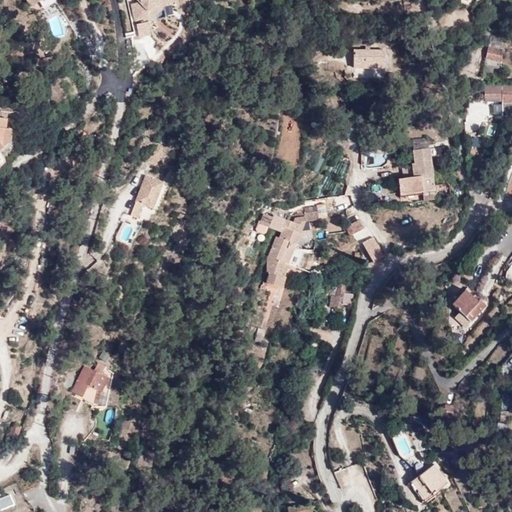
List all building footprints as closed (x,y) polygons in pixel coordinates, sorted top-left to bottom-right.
[(162,5),(171,3),(169,0),(131,0),(132,1),(129,2),(134,22),(164,15),(162,5)] [(130,21),(132,21),(132,16),(124,17),(125,33),(132,32),(130,21)] [(477,40),(469,39),(465,52),(472,55),(477,40)] [(484,47),(500,52),(501,45),(486,41),(484,47)] [(381,45),(351,45),(350,61),(381,62),(381,45)] [(496,69),(500,52),(484,47),(480,65),(496,69)] [(493,101),(511,101),(511,96),(511,82),(478,83),(478,93),(492,93),(493,101)] [(314,107),(302,105),(301,117),(312,120),(314,107)] [(6,118),(0,117),(0,148),(9,141),(10,128),(5,128),(6,118)] [(339,136),(332,149),(342,155),(346,147),(342,139),(339,136)] [(399,196),(433,192),(429,150),(412,152),(413,166),(411,166),(413,179),(397,181),(399,196)] [(385,166),(385,151),(366,152),(366,166),(385,166)] [(143,210),(154,185),(137,178),(127,204),(134,206),(143,210)] [(423,203),(435,201),(433,192),(422,193),(423,203)] [(129,220),(134,206),(127,204),(122,217),(129,220)] [(294,251),(304,224),(318,222),(316,209),(304,211),(305,215),(289,217),(287,222),(286,222),(280,240),(287,243),(288,242),(291,243),(288,250),(289,251),(290,249),(294,251)] [(263,225),(270,228),(272,220),(265,218),(263,225)] [(270,231),(280,234),(284,222),(275,218),(274,221),(272,220),(270,228),(271,228),(270,231)] [(346,230),(361,226),(359,222),(345,229),(346,230)] [(349,234),(362,228),(361,226),(346,230),(352,241),(349,234)] [(364,234),(362,228),(349,234),(352,241),(364,234)] [(382,259),(367,233),(364,234),(366,237),(376,262),(382,259)] [(376,262),(366,237),(364,234),(358,238),(372,262),(376,262)] [(281,261),(285,249),(287,243),(280,240),(276,239),(268,258),(269,259),(285,263),(281,261)] [(287,255),(289,251),(288,250),(285,249),(281,261),(285,263),(289,264),(292,256),(287,255)] [(284,279),(289,267),(289,264),(285,263),(269,259),(268,258),(267,274),(270,275),(267,285),(282,290),(285,279),(284,279)] [(342,309),(343,306),(351,307),(353,296),(345,295),(348,278),(337,280),(333,291),(330,298),(331,298),(329,307),(342,309)] [(280,297),(282,290),(267,285),(265,292),(280,297)] [(467,312),(477,322),(493,305),(487,298),(484,301),(472,290),(459,304),(467,312)] [(439,297),(424,304),(428,312),(443,306),(439,297)] [(472,327),(477,322),(467,312),(462,318),(472,327)] [(510,376),(511,373),(511,353),(500,368),(510,376)] [(105,370),(98,367),(94,374),(84,370),(71,398),(82,402),(88,390),(100,396),(107,381),(101,378),(105,370)] [(462,407),(454,405),(452,418),(460,420),(462,407)] [(9,431),(13,421),(6,418),(2,428),(9,431)] [(401,428),(388,435),(401,457),(414,450),(401,428)] [(150,467),(153,456),(138,453),(136,464),(150,467)] [(142,468),(129,464),(125,475),(137,479),(142,468)] [(437,473),(414,493),(428,510),(451,491),(437,473)] [(0,507),(0,511),(25,511),(28,511),(26,498),(11,501),(11,506),(0,507)] [(296,511),(303,511),(311,511),(311,503),(305,504),(295,505),(296,511)]
